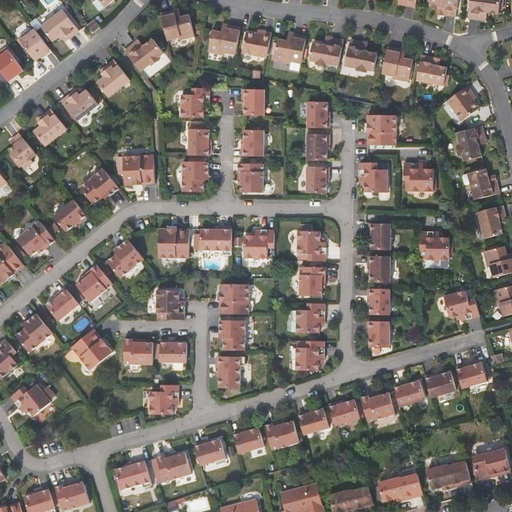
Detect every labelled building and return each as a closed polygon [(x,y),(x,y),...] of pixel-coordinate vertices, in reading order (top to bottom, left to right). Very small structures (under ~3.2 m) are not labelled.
[(440,0),(440,2),(444,3),(444,7),(457,9),(457,0),(440,0)] [(483,15),(488,15),(488,13),(499,13),(500,0),(471,0),(470,19),(482,20),(483,15)] [(61,36),(64,39),(67,37),(69,39),(81,31),(65,10),(43,26),(54,41),(56,40),(58,38),(60,37),(61,36)] [(190,15),(180,18),(177,19),(174,11),(162,14),(169,40),(180,38),(180,40),(196,36),(190,15)] [(94,32),(101,27),(96,20),(89,25),(94,32)] [(209,51),(225,55),(225,52),(237,54),(242,28),(228,25),(226,33),(222,32),(213,30),(209,51)] [(48,56),(54,51),(37,29),(31,33),(29,31),(20,37),(37,60),(43,55),(46,53),(48,56)] [(244,52),(268,57),(272,33),(264,31),(264,33),(257,32),(257,33),(248,31),(244,52)] [(274,61),(290,64),(291,61),(302,63),(307,36),(293,34),(291,42),(288,41),(278,39),(274,61)] [(328,64),(339,66),(344,41),(331,38),(330,43),(325,42),(324,45),(313,43),(310,60),(317,61),(319,65),(325,66),(328,64)] [(144,46),(143,44),(139,47),(136,44),(126,51),(126,52),(139,68),(142,71),(151,64),(155,64),(159,61),(160,57),(164,53),(153,40),(144,46)] [(362,49),(363,43),(351,41),(346,66),(358,68),(359,72),(365,73),(368,70),(374,72),(377,54),(366,52),(367,49),(362,49)] [(0,67),(12,83),(18,79),(16,76),(19,73),(25,69),(8,47),(0,52),(0,55),(1,56),(0,57),(0,67)] [(414,61),(404,59),(400,58),(401,50),(388,48),(383,74),(382,75),(394,77),(393,79),(409,82),(414,61)] [(436,59),(422,56),(417,81),(444,86),(447,69),(439,67),(439,64),(435,63),(436,59)] [(115,60),(105,68),(107,71),(104,73),(106,76),(99,82),(111,97),(131,81),(131,80),(115,60)] [(0,76),(6,84),(10,81),(0,67),(0,76)] [(473,99),(474,99),(470,94),(472,92),(467,86),(448,100),(463,120),(480,108),(473,99)] [(82,95),(80,92),(77,94),(74,92),(63,100),(80,121),(101,104),(89,90),(82,95)] [(199,119),(199,112),(199,108),(203,108),(205,108),(205,90),(188,90),(187,92),(187,97),(180,96),(177,96),(177,118),(199,119)] [(245,106),(245,117),(265,117),(265,90),(246,90),(245,106)] [(328,129),(329,114),(329,103),(309,103),(309,129),(328,129)] [(53,109),(42,117),(44,119),(41,122),(43,125),(36,131),(47,146),(69,129),(53,109)] [(372,133),(368,133),(368,146),(397,146),(397,116),(368,116),(368,125),(372,125),(372,133)] [(479,144),(481,144),(480,139),(485,138),(482,126),(457,133),(460,143),(458,148),(459,153),(463,155),(465,160),(482,155),(479,144)] [(209,156),(209,141),(209,131),(205,131),(189,130),(189,156),(209,156)] [(245,141),(244,157),(264,157),(264,132),(245,131),(245,141)] [(21,133),(15,138),(19,143),(15,145),(10,149),(13,153),(23,165),(25,168),(35,161),(32,158),(38,154),(21,133)] [(328,161),(328,151),(328,135),(309,135),(308,161),(327,161),(328,161)] [(23,165),(13,153),(10,155),(20,168),(23,165)] [(142,181),(143,185),(156,185),(154,156),(124,158),(125,165),(126,180),(126,186),(134,186),(134,182),(142,181)] [(205,192),(205,180),(205,175),(209,175),(209,163),(207,163),(189,163),(184,163),(184,192),(205,192)] [(365,182),(364,185),(365,193),(387,193),(387,171),(377,171),(377,164),(368,163),(360,163),(359,182),(361,182),(365,182)] [(422,169),(422,165),(422,163),(405,163),(404,181),(411,181),(411,191),(433,191),(433,169),(427,169),(422,169)] [(9,176),(0,164),(0,170),(6,178),(9,176)] [(239,164),(239,177),(243,177),(242,185),(242,193),(264,193),(264,164),(239,164)] [(327,193),(327,183),(328,167),(308,167),(307,192),(327,193)] [(111,197),(120,189),(104,169),(81,188),(94,205),(104,197),(108,193),(111,197)] [(492,180),(491,177),(488,177),(486,169),(468,173),(476,199),(500,193),(496,179),(492,180)] [(0,187),(8,181),(6,178),(0,170),(0,187)] [(72,223),(85,213),(72,197),(52,214),(64,229),(72,223)] [(500,226),(503,225),(502,221),(506,220),(503,206),(478,212),(485,238),(502,234),(500,226)] [(74,225),(87,215),(85,213),(72,223),(74,225)] [(47,248),(56,241),(40,221),(17,240),(31,256),(37,251),(44,246),(46,249),(47,248)] [(371,224),(371,240),(371,250),(390,251),(391,225),(371,224)] [(169,234),(169,230),(160,230),(159,259),(190,259),(190,230),(177,230),(177,234),(169,234)] [(232,231),(217,231),(202,230),(202,235),(202,250),(201,251),(224,252),(224,256),(232,256),(232,231)] [(256,236),(252,236),(245,236),(245,258),(267,258),(267,248),(274,249),(275,242),(275,231),(256,231),(256,232),(256,236)] [(321,244),(321,240),(321,232),(299,232),(299,254),(309,254),(308,261),(326,261),(326,244),(325,244),(321,244)] [(438,239),(438,235),(438,233),(420,233),(420,250),(420,258),(419,261),(448,261),(449,239),(443,239),(438,239)] [(128,240),(119,248),(121,251),(117,255),(108,262),(122,279),(145,260),(139,254),(136,249),(128,240)] [(12,273),(14,275),(25,266),(7,244),(0,249),(0,283),(1,285),(7,280),(6,278),(12,273)] [(511,272),(511,257),(508,259),(507,255),(505,246),(484,251),(488,267),(491,266),(493,277),(511,272)] [(370,257),(370,272),(370,283),(390,283),(390,257),(370,257)] [(91,303),(114,285),(99,267),(98,265),(88,274),(90,276),(83,281),(77,286),(91,303)] [(323,296),(323,289),(323,281),(327,281),(327,268),(301,267),(301,296),(323,296)] [(15,277),(14,275),(12,273),(6,278),(7,280),(9,282),(15,277)] [(224,301),(220,301),(220,314),(248,314),(249,285),(221,284),(220,293),(224,293),(224,301)] [(501,304),(504,316),(511,313),(511,285),(494,290),(498,305),(501,304)] [(370,289),(370,305),(370,315),(389,315),(390,290),(370,289)] [(55,299),(58,302),(69,292),(67,290),(55,299)] [(158,319),(168,320),(185,320),(186,301),(184,301),(180,301),(180,297),(180,291),(158,291),(152,290),(149,292),(149,301),(151,303),(158,303),(158,319)] [(460,315),(461,319),(462,321),(480,316),(476,299),(469,301),(466,291),(455,294),(445,297),(448,308),(451,318),(457,316),(460,315)] [(69,292),(58,302),(49,308),(62,324),(82,308),(69,292)] [(325,323),(326,304),(308,304),(308,311),(297,311),(297,331),(297,332),(298,332),(320,333),(320,327),(320,323),(323,323),(325,323)] [(31,353),(54,334),(45,324),(37,314),(28,322),(30,325),(26,329),(17,336),(31,353)] [(245,322),(220,321),(220,328),(220,334),(224,334),(224,339),(224,350),(245,351),(245,322)] [(370,322),(369,337),(369,347),(369,352),(377,353),(377,348),(389,348),(389,322),(378,322),(370,322)] [(410,331),(418,331),(419,322),(410,322),(410,331)] [(100,342),(103,340),(94,329),(91,332),(81,340),(72,347),(91,371),(113,353),(108,346),(105,348),(100,342)] [(105,338),(103,340),(100,342),(105,348),(108,346),(110,344),(105,338)] [(0,378),(1,379),(18,365),(12,357),(17,353),(11,346),(6,339),(0,343),(0,378)] [(132,342),(132,339),(119,339),(118,364),(148,365),(148,343),(139,343),(132,342)] [(325,360),(325,341),(308,341),(308,348),(297,348),(296,370),(319,370),(319,365),(319,360),(323,360),(325,360)] [(187,343),(177,343),(161,343),(161,363),(186,363),(187,343)] [(231,357),(220,357),(220,373),(219,388),(240,388),(240,365),(245,366),(245,357),(244,357),(231,357)] [(487,380),(482,365),(482,363),(472,365),(457,370),(458,375),(460,381),(463,389),(488,381),(487,380)] [(441,375),(426,379),(426,382),(431,398),(456,391),(450,372),(441,375)] [(410,384),(394,388),(399,402),(400,407),(425,400),(419,381),(410,384)] [(56,396),(45,382),(39,387),(50,401),(56,396)] [(27,407),(29,410),(34,416),(51,402),(50,401),(39,387),(37,385),(29,391),(25,386),(17,392),(11,397),(23,411),(24,410),(27,407)] [(173,404),(177,404),(178,403),(178,385),(161,385),(161,391),(150,392),(150,413),(173,414),(173,407),(173,404)] [(389,390),(381,392),(373,394),(372,391),(360,395),(360,396),(365,410),(367,419),(395,411),(389,390)] [(345,403),(330,407),(331,412),(336,426),(361,419),(355,400),(345,403)] [(314,411),(299,416),(305,435),(329,428),(324,409),(314,411)] [(293,418),(285,420),(278,423),(277,419),(265,423),(267,432),(268,435),(270,442),(272,447),(299,439),(293,418)] [(249,431),(234,436),(235,439),(239,452),(240,455),(265,447),(259,428),(249,431)] [(210,438),(194,443),(195,447),(211,442),(210,438)] [(211,442),(195,447),(196,447),(199,458),(200,464),(201,465),(226,458),(220,439),(211,442)] [(492,473),(511,468),(506,447),(473,456),(480,480),(493,476),(492,473)] [(186,454),(178,456),(171,458),(170,454),(157,458),(165,482),(192,474),(186,454)] [(163,478),(157,458),(151,460),(156,478),(157,480),(163,478)] [(152,486),(145,462),(129,466),(116,470),(122,490),(143,484),(144,488),(152,486)] [(458,484),(471,481),(469,473),(467,463),(466,462),(450,466),(449,466),(448,465),(428,471),(432,489),(443,486),(442,485),(457,481),(458,484)] [(511,471),(511,468),(492,473),(493,476),(511,471)] [(410,497),(423,494),(418,474),(401,479),(400,477),(380,483),(384,501),(394,498),(394,497),(409,493),(410,497)] [(84,482),(76,484),(69,487),(68,483),(55,487),(63,511),(90,503),(84,482)] [(306,511),(318,511),(324,510),(322,501),(319,490),(317,483),(281,493),(286,510),(286,511),(298,511),(306,510),(306,511)] [(362,510),(375,507),(370,487),(353,492),(353,490),(331,496),(335,511),(343,511),(346,511),(346,510),(361,506),(362,510)] [(50,491),(35,496),(25,499),(29,511),(52,511),(56,511),(50,491)] [(261,511),(258,499),(221,509),(221,511),(261,511)] [(22,511),(19,502),(7,506),(8,510),(1,511),(0,511),(0,509),(0,511),(22,511)] [(0,505),(0,511),(1,511),(8,510),(7,506),(6,503),(0,505)]
